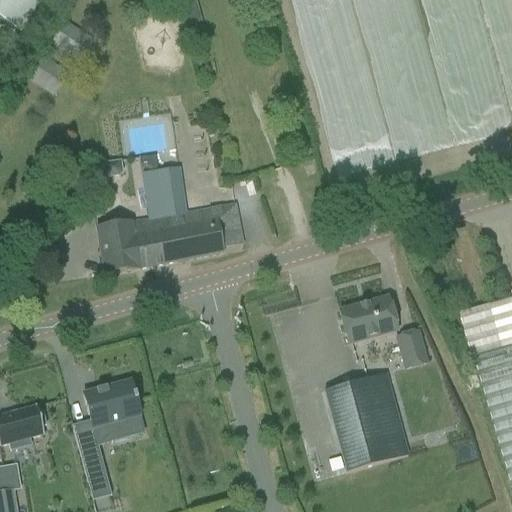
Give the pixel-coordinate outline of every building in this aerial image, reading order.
[(42,0),(0,0),(0,25),(19,37),(42,0)] [(274,11),(270,0),(228,0),(235,23),(274,11)] [(174,7),(180,31),(201,25),(195,2),(174,7)] [(52,98),(68,77),(46,60),(30,81),(52,98)] [(141,175),(157,173),(155,159),(138,161),(141,175)] [(121,164),(101,166),(103,178),(107,181),(120,179),(122,175),(121,164)] [(222,210),(164,220),(147,222),(132,224),(132,225),(95,231),(103,277),(139,273),(162,268),(223,256),(220,231),(225,230),(222,210)] [(397,336),(387,301),(339,314),(348,350),(397,336)] [(511,302),(460,317),(466,337),(472,361),(511,495),(511,302)] [(426,368),(417,335),(396,341),(404,375),(426,368)] [(408,459),(386,376),(323,393),(345,477),(408,459)] [(129,440),(124,424),(139,420),(140,420),(130,383),(80,396),(88,424),(90,433),(92,433),(107,429),(111,445),(129,440)] [(444,403),(417,409),(421,426),(448,419),(444,403)] [(28,443),(43,439),(40,428),(44,427),(40,413),(36,414),(35,411),(0,420),(0,450),(8,448),(10,454),(30,449),(28,443)] [(97,486),(86,448),(68,453),(78,491),(97,486)] [(6,494),(0,494),(0,511),(15,511),(12,493),(12,492),(6,494)]
